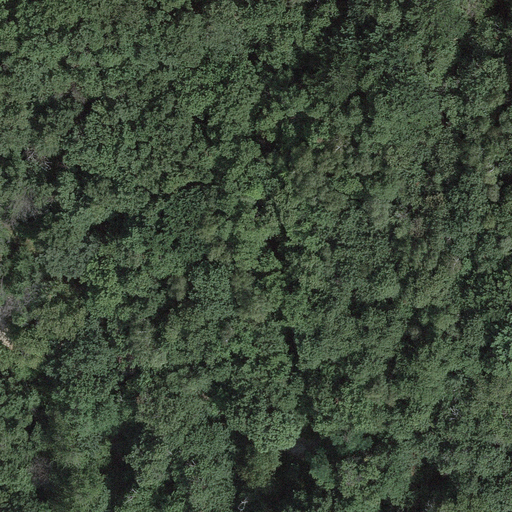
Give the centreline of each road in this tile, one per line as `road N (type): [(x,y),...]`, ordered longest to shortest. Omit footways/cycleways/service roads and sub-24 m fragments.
road 1 (track): [(218,0),(243,17),(263,103),(261,202),(320,396),(320,430),(300,440),(232,407),(119,316),(76,298),(0,307)]
road 2 (track): [(0,324),(63,363),(150,511)]
